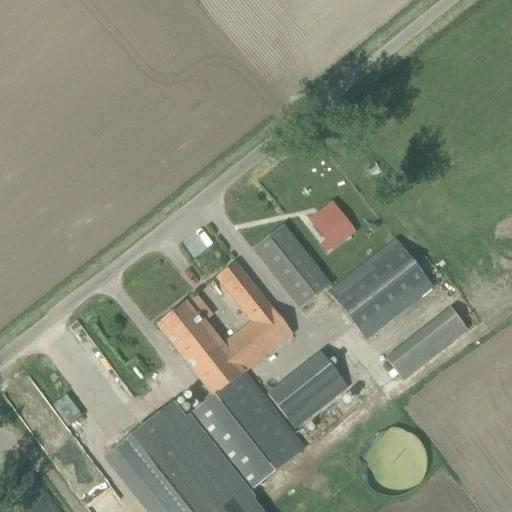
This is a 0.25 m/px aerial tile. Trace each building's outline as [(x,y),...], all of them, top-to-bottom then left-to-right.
[(252,250),(300,311),(330,287),(282,227),(252,250)] [(329,294),(341,310),(366,342),(433,289),(396,242),(329,294)] [(184,420),(244,497),(304,450),(244,374),(291,336),(234,264),(216,279),(249,322),(220,345),(203,323),(201,325),(184,304),(156,326),(212,397),(184,420)] [(385,360),(402,382),(466,332),(449,310),(385,360)] [(347,389),(320,353),(266,395),(294,430),(347,389)] [(255,511),(244,497),(184,420),(172,405),(107,456),(151,511),(255,511)] [(405,433),(398,431),(390,430),(383,431),(377,433),(370,437),(365,442),(360,448),(358,454),(356,461),(356,465),(357,471),(358,475),(360,479),(362,483),(365,487),(370,492),(376,495),(383,498),(390,499),(398,498),(403,496),(410,492),(417,486),(421,480),(424,472),(425,464),(424,458),(422,452),(419,445),(414,440),(405,433)]
